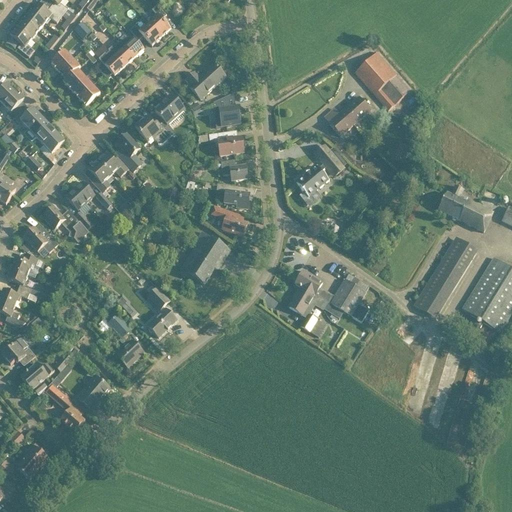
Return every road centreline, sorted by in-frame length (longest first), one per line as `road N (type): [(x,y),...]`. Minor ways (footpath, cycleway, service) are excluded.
road 1 (tertiary): [(80,460),(148,383),(259,285),(279,220)]
road 2 (unclassified): [(504,375),(279,220)]
road 3 (residential): [(85,141),(188,46),(252,21)]
road 4 (tertiary): [(279,220),(252,21)]
road 5 (unclassified): [(480,511),(504,375)]
